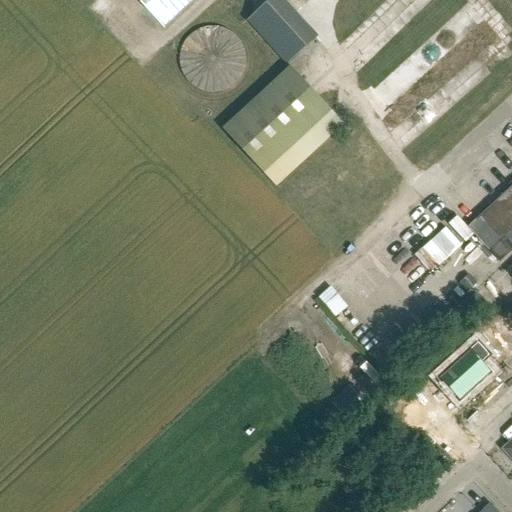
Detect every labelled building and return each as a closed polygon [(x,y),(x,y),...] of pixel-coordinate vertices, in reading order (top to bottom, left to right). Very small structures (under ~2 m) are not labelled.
[(137,0),(164,29),(195,0),(137,0)] [(386,0),(368,17),(379,29),(411,0),(386,0)] [(208,93),(213,93),(215,93),(217,93),(221,92),(224,91),(226,90),(228,89),(232,86),(235,83),(238,81),(239,79),(240,77),(241,75),(242,73),(243,70),(244,68),(244,66),(244,64),(245,60),(244,57),(244,54),(244,52),(243,50),(242,48),(242,47),(240,44),(239,42),(238,40),(236,38),(234,36),(233,35),(231,33),(227,31),(223,29),(218,28),(216,27),(211,27),(208,27),(203,28),(199,29),(195,31),(192,33),(189,35),(186,39),(183,43),(182,46),(181,47),(180,49),(179,51),(179,53),(179,56),(178,59),(178,61),(178,64),(179,66),(179,68),(180,70),(181,73),(182,75),(183,77),(185,80),(186,81),(188,83),(191,86),(195,89),(198,90),(200,91),(205,93),(208,93)] [(272,187),(342,125),(286,63),(217,125),(272,187)] [(511,187),(468,228),(496,258),(500,262),(511,251),(511,187)] [(389,224),(404,212),(397,204),(383,216),(389,224)] [(439,266),(463,246),(445,228),(423,249),(439,266)] [(356,249),(377,270),(394,253),(374,232),(356,249)] [(333,290),(346,307),(371,289),(358,271),(333,290)] [(303,349),(325,389),(337,383),(315,342),(303,349)] [(478,343),(440,378),(460,400),(491,372),(482,363),(489,356),(478,343)] [(494,446),(511,429),(511,383),(471,421),(494,446)] [(511,441),(502,450),(511,460),(511,441)]
